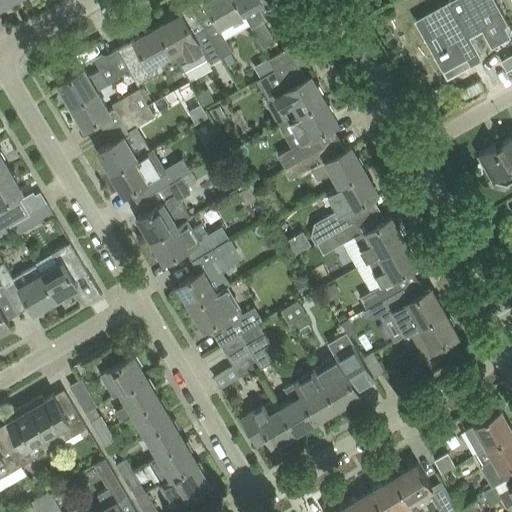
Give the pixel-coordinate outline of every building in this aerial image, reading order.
[(207,0),(217,18),(205,25),(222,55),(223,55),(231,51),(233,49),(226,36),(222,30),(224,29),(220,23),(243,10),(244,10),(237,0),(207,0)] [(237,0),(244,10),(243,10),(250,22),(252,26),(264,19),(267,17),(262,8),(270,3),(268,0),(237,0)] [(417,19),(415,20),(426,38),(435,33),(444,49),(441,51),(436,54),(436,53),(435,54),(443,70),(445,69),(467,57),(470,62),(471,61),(480,56),(482,56),(473,40),(470,35),(482,28),(485,33),(491,44),(492,44),(510,34),(511,34),(506,25),(509,23),(496,0),(451,0),(450,1),(417,19)] [(194,32),(182,11),(159,24),(173,50),(185,69),(209,56),(212,61),(222,55),(205,25),(194,32)] [(129,41),(118,47),(129,67),(136,82),(157,70),(152,61),(171,50),(173,50),(159,24),(135,37),(129,41)] [(289,46),(269,57),(275,68),(295,57),(289,46)] [(129,67),(118,47),(107,53),(102,52),(94,57),(101,68),(89,75),(84,67),(59,81),(62,86),(60,87),(62,91),(61,95),(68,106),(97,88),(120,76),(119,73),(129,67)] [(511,52),(501,59),(507,70),(511,66),(511,52)] [(270,98),(281,101),(290,116),(324,97),(324,96),(324,97),(311,75),(312,75),(311,74),(306,76),(295,57),(275,68),(258,78),(270,98)] [(139,87),(113,103),(115,106),(122,118),(141,108),(148,103),(139,87)] [(97,88),(68,106),(74,116),(77,117),(80,122),(82,121),(85,125),(97,117),(110,110),(97,88)] [(208,88),(200,93),(206,103),(214,98),(208,88)] [(303,139),(280,152),(287,164),(315,149),(312,145),(318,142),(314,134),(333,123),(338,120),(337,119),(331,110),(327,103),(324,98),(325,97),(324,97),(290,116),(303,139)] [(141,108),(122,118),(129,129),(148,118),(155,115),(148,103),(141,108)] [(220,104),(211,109),(219,123),(228,118),(220,104)] [(511,133),(479,152),(494,179),(507,182),(511,179),(511,133)] [(112,141),(99,149),(112,170),(136,155),(124,135),(123,134),(112,141)] [(287,164),(284,166),(290,178),(311,167),(318,178),(333,170),(340,182),(364,168),(364,167),(361,162),(357,155),(351,146),(352,145),(351,144),(346,147),(327,158),(327,157),(321,160),(315,149),(287,164)] [(137,155),(112,170),(125,192),(130,188),(138,201),(144,197),(162,187),(161,186),(181,174),(191,168),(184,157),(163,170),(150,148),(137,155)] [(0,171),(8,166),(0,151),(0,171)] [(8,166),(0,171),(0,233),(12,226),(10,223),(29,211),(22,197),(21,198),(18,192),(22,190),(9,166),(8,166)] [(139,216),(136,217),(141,226),(144,225),(151,237),(188,216),(191,214),(180,197),(191,191),(188,186),(198,180),(191,168),(181,174),(161,186),(162,187),(168,198),(151,208),(151,209),(139,216)] [(334,232),(355,220),(348,208),(353,205),(378,191),(377,190),(364,168),(365,168),(364,168),(340,182),(327,189),(338,209),(315,222),(312,234),(316,241),(334,232)] [(257,170),(249,175),(254,184),(262,179),(257,170)] [(249,184),(238,190),(246,203),(260,194),(252,182),(249,184)] [(29,211),(10,223),(12,226),(17,234),(36,223),(30,211),(29,211)] [(355,220),(334,232),(340,243),(344,241),(358,265),(368,259),(405,238),(404,238),(401,232),(397,226),(392,216),(391,215),(386,218),(382,220),(378,212),(357,224),(355,220)] [(188,216),(151,237),(164,259),(185,246),(192,258),(215,245),(208,232),(202,222),(195,226),(188,216)] [(296,248),(310,242),(305,229),(290,235),(296,248)] [(200,270),(179,283),(191,304),(226,284),(231,281),(222,270),(240,256),(229,237),(215,245),(193,258),(200,270)] [(372,290),(361,296),(367,307),(401,288),(398,284),(399,283),(394,275),(411,266),(418,262),(417,261),(411,251),(408,245),(405,239),(405,238),(368,259),(382,284),(372,290)] [(58,261),(41,271),(56,297),(78,284),(75,278),(88,270),(70,241),(53,251),(52,251),(58,261)] [(4,260),(0,262),(0,278),(2,282),(3,281),(20,310),(31,303),(35,309),(56,297),(41,271),(36,262),(13,275),(4,260)] [(304,277),(296,282),(303,294),(311,289),(304,277)] [(0,283),(0,329),(10,323),(7,317),(20,310),(3,281),(2,282),(0,283)] [(242,311),(226,284),(191,304),(204,326),(218,318),(223,326),(215,331),(221,342),(241,331),(258,321),(263,318),(255,304),(242,311)] [(401,288),(367,307),(372,315),(376,315),(381,315),(382,315),(388,314),(393,312),(405,332),(409,330),(445,309),(444,309),(441,303),(437,297),(432,287),(432,286),(425,290),(410,298),(408,295),(408,294),(403,286),(401,288)] [(282,310),(281,310),(289,324),(306,314),(304,311),(297,300),(282,310)] [(445,309),(409,330),(429,364),(450,353),(444,341),(458,333),(458,331),(457,332),(452,322),(448,316),(445,310),(445,309)] [(348,318),(342,321),(347,330),(349,335),(356,331),(348,318)] [(227,353),(247,341),(241,331),(221,342),(227,353)] [(254,352),(260,363),(261,366),(279,355),(265,331),(247,341),(254,352)] [(234,364),(254,352),(247,341),(227,353),(234,364)] [(314,365),(318,371),(338,405),(359,392),(356,386),(360,383),(360,385),(374,376),(362,357),(354,342),(314,365)] [(373,350),(362,357),(374,376),(385,370),(373,350)] [(214,374),(214,375),(220,386),(221,386),(240,375),(254,367),(257,365),(260,363),(254,352),(234,364),(233,363),(214,374)] [(118,392),(122,390),(147,375),(134,354),(101,373),(111,390),(113,395),(118,392)] [(338,405),(318,371),(309,377),(307,373),(294,380),(317,417),(338,405)] [(120,419),(134,411),(159,396),(147,375),(122,390),(128,401),(114,409),(120,419)] [(85,411),(97,404),(82,376),(69,384),(85,411)] [(295,430),(317,417),(294,380),(285,386),(292,398),(281,405),(295,430)] [(80,414),(67,392),(57,398),(54,393),(44,398),(42,394),(29,401),(55,445),(65,439),(87,426),(80,414)] [(147,432),(172,417),(159,396),(134,411),(147,432)] [(280,406),(275,398),(275,397),(271,399),(243,416),(258,441),(269,434),(274,443),(295,430),(281,405),(280,406)] [(22,464),(45,451),(55,445),(29,401),(16,409),(18,413),(9,419),(12,424),(2,430),(22,464)] [(488,445),(511,431),(511,427),(500,407),(465,428),(478,450),(488,445)] [(98,433),(109,426),(101,413),(90,420),(98,433)] [(159,453),(184,439),(172,417),(147,432),(159,453)] [(105,445),(116,439),(109,426),(98,433),(105,445)] [(0,476),(22,464),(2,430),(0,430),(0,476)] [(484,461),(480,464),(492,485),(496,483),(506,477),(511,473),(511,467),(510,464),(511,462),(511,431),(488,445),(494,456),(484,461)] [(162,481),(197,460),(184,439),(159,453),(149,460),(162,481)] [(442,471),(454,464),(447,452),(435,459),(442,471)] [(105,456),(94,463),(108,487),(97,493),(105,506),(94,511),(124,511),(120,505),(130,499),(105,456)] [(123,475),(134,469),(126,456),(115,462),(123,475)] [(177,500),(185,496),(204,485),(210,481),(197,460),(162,481),(161,481),(171,499),(177,500)] [(410,500),(430,488),(433,486),(432,485),(418,461),(395,475),(410,500)] [(131,488),(141,482),(134,469),(123,475),(131,488)] [(81,472),(73,477),(78,485),(86,481),(81,472)] [(511,511),(511,473),(506,477),(496,483),(502,495),(511,511)] [(386,511),(389,511),(410,500),(395,475),(372,488),(386,511)] [(210,481),(204,485),(214,501),(222,496),(213,480),(210,481)] [(460,504),(470,498),(461,483),(451,489),(460,504)] [(355,511),(386,511),(372,488),(349,502),(355,511)] [(63,511),(50,489),(40,494),(50,511),(79,511),(76,506),(65,511),(63,511)] [(144,511),(158,511),(160,511),(159,510),(146,490),(136,496),(144,511)] [(50,511),(40,494),(31,500),(37,511),(50,511)] [(439,503),(438,504),(442,511),(459,511),(451,496),(439,503)] [(355,511),(349,502),(332,511),(355,511)]
